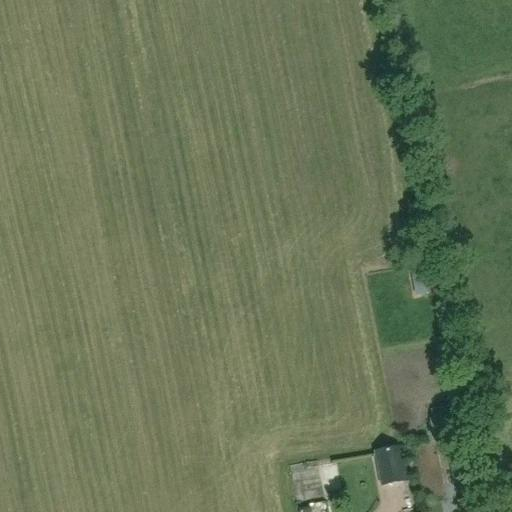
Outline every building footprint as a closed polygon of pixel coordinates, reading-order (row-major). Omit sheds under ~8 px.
[(429,419),(433,441),(457,437),(453,415),(451,415),(450,406),(431,410),(433,418),(429,419)] [(382,485),(407,481),(401,445),(376,450),(382,485)] [(465,456),(449,459),(453,483),(469,481),(465,456)] [(320,469),(325,491),(336,489),(332,467),(320,469)] [(457,501),(458,511),(479,511),(477,497),(457,501)]
